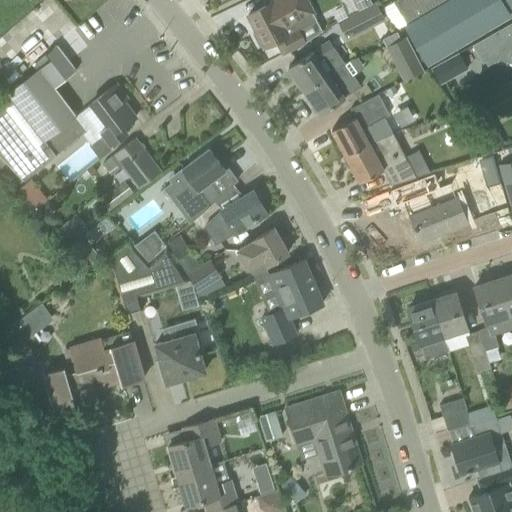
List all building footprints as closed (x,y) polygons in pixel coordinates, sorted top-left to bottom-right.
[(308,1),(308,0),(275,0),(263,7),(262,7),(247,15),(255,32),(252,33),(259,46),(262,44),(263,46),(275,40),(282,53),(296,45),(305,40),(300,30),(316,20),(312,13),(314,12),(314,11),(314,10),(309,0),(308,1)] [(376,0),(337,20),(346,39),(385,19),(376,0)] [(511,8),(511,0),(394,0),(408,23),(406,24),(429,63),(510,15),(508,11),(511,8)] [(511,20),(472,44),(482,62),(485,61),(510,46),(511,49),(511,20)] [(396,30),(382,38),(386,45),(400,37),(396,30)] [(406,35),(405,34),(400,37),(386,45),(385,46),(403,81),(424,70),(406,35)] [(304,56),(287,67),(303,89),(341,63),(344,61),(334,48),(328,39),(304,56)] [(2,88),(0,89),(0,100),(4,105),(0,109),(0,172),(1,174),(12,186),(81,133),(86,129),(74,114),(53,86),(75,69),(55,43),(33,61),(37,66),(5,92),(2,88)] [(511,49),(510,46),(485,61),(486,64),(497,58),(511,62),(511,49)] [(439,83),(466,68),(457,52),(430,67),(439,83)] [(341,63),(303,89),(318,112),(335,100),(359,84),(353,75),(351,77),(341,63)] [(114,145),(113,143),(125,133),(120,127),(135,116),(122,100),(126,97),(115,83),(80,110),(100,137),(88,146),(98,158),(114,145)] [(354,115),(331,128),(345,154),(369,141),(370,143),(392,132),(384,116),(388,114),(377,94),(350,108),(354,115)] [(485,111),(465,122),(470,128),(487,153),(503,143),(485,111)] [(470,128),(465,122),(463,119),(457,123),(463,132),(470,128)] [(346,155),(343,157),(347,166),(350,164),(359,180),(382,168),(389,184),(415,176),(392,132),(370,143),(369,141),(345,154),(346,155)] [(137,186),(143,182),(159,170),(135,138),(102,163),(110,174),(121,165),(137,186)] [(224,169),(208,148),(180,169),(183,172),(162,188),(189,223),(220,195),(209,180),(224,169)] [(490,158),(481,161),(487,184),(497,182),(490,158)] [(511,160),(498,165),(510,205),(511,204),(511,160)] [(438,187),(437,184),(433,173),(390,189),(396,204),(414,197),(438,187)] [(30,178),(16,190),(34,209),(47,200),(30,178)] [(133,192),(124,181),(97,202),(106,213),(133,192)] [(414,197),(405,200),(410,214),(409,214),(419,240),(466,222),(459,203),(456,196),(455,196),(450,183),(438,187),(414,197)] [(221,238),(247,223),(265,213),(252,191),(235,201),(220,210),(221,211),(203,225),(213,243),(221,238)] [(76,214),(58,229),(70,243),(88,228),(76,214)] [(265,263),(269,261),(287,251),(273,227),(251,239),(251,240),(235,249),(242,260),(245,258),(252,271),(266,266),(265,263)] [(79,236),(69,245),(88,268),(98,259),(79,236)] [(165,246),(165,245),(148,260),(143,255),(127,239),(115,248),(114,247),(106,253),(108,256),(125,314),(142,308),(139,296),(188,281),(165,246)] [(177,260),(186,274),(199,265),(191,251),(177,260)] [(199,265),(186,274),(197,291),(221,276),(210,258),(206,261),(199,265)] [(322,301),(304,258),(267,274),(281,307),(260,316),(261,317),(255,319),(261,333),(266,331),(272,343),(294,334),(287,316),(322,301)] [(511,273),(497,278),(511,322),(511,321),(511,273)] [(474,285),(488,327),(491,326),(493,333),(511,327),(511,323),(511,322),(497,278),(474,285)] [(455,291),(431,299),(442,333),(454,330),(455,332),(467,328),(455,291)] [(448,351),(442,333),(431,299),(407,306),(424,359),(448,351)] [(39,303),(8,327),(19,342),(51,319),(39,303)] [(204,350),(199,331),(196,319),(179,323),(183,336),(156,343),(160,359),(156,360),(161,379),(165,378),(166,382),(180,378),(179,376),(187,374),(187,376),(205,371),(200,352),(204,350)] [(491,326),(488,327),(478,330),(485,351),(498,347),(493,333),(491,326)] [(464,335),(476,372),(490,367),(484,351),(485,351),(478,330),(464,335)] [(44,371),(49,388),(55,407),(72,402),(74,410),(94,404),(89,388),(119,379),(121,385),(143,378),(131,339),(102,347),(99,337),(68,347),(73,362),(44,371)] [(228,371),(232,379),(243,375),(239,366),(228,371)] [(511,408),(511,387),(500,392),(506,411),(511,408)] [(284,406),(290,427),(296,444),(312,439),(323,474),(359,463),(337,390),(284,406)] [(447,429),(469,422),(466,413),(465,410),(452,414),(449,402),(439,405),(447,429)] [(247,408),(220,417),(222,424),(250,415),(247,408)] [(473,425),(482,422),(479,409),(466,413),(469,422),(470,426),(473,425)] [(275,410),(258,415),(265,438),(282,433),(275,410)] [(477,435),(451,443),(460,471),(475,466),(479,477),(500,470),(496,459),(499,459),(495,445),(504,442),(501,431),(511,427),(511,420),(510,414),(497,418),(482,422),(473,425),(477,435)] [(202,445),(219,440),(212,417),(181,427),(184,438),(166,444),(173,469),(167,471),(168,476),(208,464),(202,445)] [(243,435),(256,431),(251,417),(237,422),(242,436),(243,435)] [(259,442),(256,431),(243,435),(247,446),(259,442)] [(204,511),(207,511),(237,503),(230,478),(214,483),(208,464),(168,476),(170,481),(176,479),(183,504),(201,499),(204,511)] [(511,479),(511,465),(500,470),(476,478),(481,491),(468,495),(474,511),(473,511),(511,511),(511,494),(507,481),(511,479)] [(275,488),(271,476),(262,479),(259,485),(261,492),(275,488)] [(290,479),(281,488),(294,503),(304,495),(290,479)] [(275,490),(258,495),(261,506),(271,511),(281,508),(275,490)] [(240,511),(237,503),(207,511),(240,511)]
